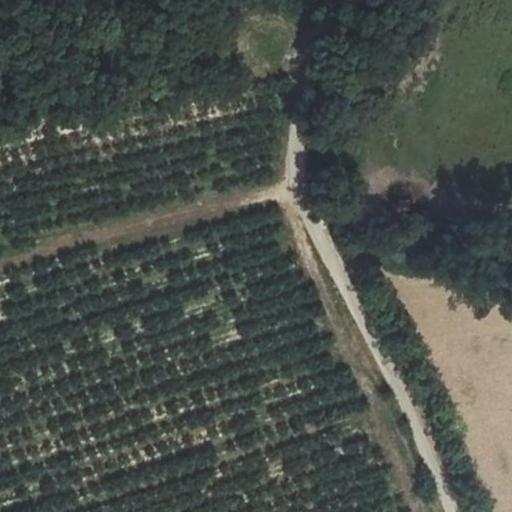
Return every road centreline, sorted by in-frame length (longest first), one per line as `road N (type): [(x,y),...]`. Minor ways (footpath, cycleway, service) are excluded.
road 1 (unclassified): [(330,0),(301,110),(297,184),(447,511)]
road 2 (track): [(297,184),(0,262)]
